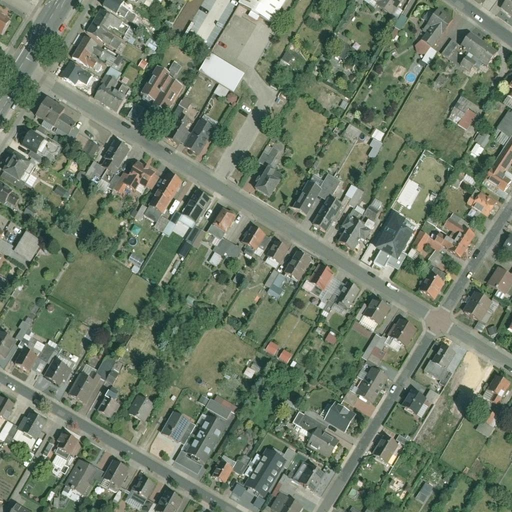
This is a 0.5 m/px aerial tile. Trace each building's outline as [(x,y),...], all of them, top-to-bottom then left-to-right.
[(114,0),(105,0),(101,9),(114,16),(115,14),(123,19),(127,13),(120,9),(122,4),(114,0)] [(282,0),(238,0),(236,5),(269,24),(282,0)] [(370,0),(394,14),(403,0),(370,0)] [(509,0),(507,0),(500,10),(511,18),(511,0),(511,1),(509,0)] [(98,13),(86,34),(110,47),(115,38),(122,26),(98,13)] [(431,50),(448,23),(435,14),(417,40),(431,50)] [(461,52),(486,68),(496,53),(471,37),(461,52)] [(154,53),(159,46),(149,39),(144,46),(154,53)] [(83,40),(72,62),(83,67),(84,65),(92,69),(96,62),(89,58),(91,55),(98,59),(101,52),(94,49),(96,46),(83,40)] [(439,56),(446,60),(456,46),(450,41),(439,56)] [(284,70),(292,56),(285,53),(277,67),(284,70)] [(231,92),(240,76),(207,58),(198,74),(231,92)] [(176,76),(180,66),(171,63),(168,73),(176,76)] [(69,64),(60,79),(71,86),(76,80),(85,86),(90,77),(69,64)] [(182,85),(160,69),(135,107),(163,125),(179,100),(175,97),(183,85),(182,85)] [(511,75),(507,85),(503,90),(511,96),(511,108),(495,133),(505,139),(506,140),(478,181),(497,194),(505,182),(494,175),(511,148),(511,75)] [(438,89),(444,80),(439,76),(433,85),(438,89)] [(89,99),(113,113),(121,100),(97,85),(89,99)] [(466,110),(470,103),(459,97),(446,120),(466,131),(475,116),(466,110)] [(182,98),(177,108),(185,112),(190,102),(182,98)] [(53,128),(49,135),(83,156),(89,146),(77,139),(81,133),(70,127),(74,120),(43,101),(34,116),(53,128)] [(184,113),(195,119),(198,112),(188,106),(184,113)] [(174,143),(188,121),(175,113),(161,135),(174,143)] [(185,153),(197,160),(216,123),(199,114),(182,148),(187,150),(185,153)] [(341,137),(354,144),(360,132),(348,125),(341,137)] [(38,153),(47,137),(30,127),(20,142),(38,153)] [(373,130),(370,139),(380,142),(383,134),(373,130)] [(470,153),(478,158),(490,138),(482,133),(470,153)] [(367,147),(371,149),(366,157),(373,161),(381,145),(371,140),(367,147)] [(97,165),(111,175),(127,152),(113,142),(97,165)] [(32,164),(12,152),(2,169),(22,181),(32,164)] [(141,188),(150,174),(132,163),(123,178),(141,188)] [(279,181),(260,169),(249,184),(269,197),(279,181)] [(181,184),(163,172),(144,202),(162,213),(181,184)] [(301,219),(318,196),(323,200),(336,181),(325,173),(314,189),(309,185),(290,211),(301,219)] [(35,180),(30,177),(25,186),(30,188),(35,180)] [(94,188),(103,193),(107,186),(99,180),(94,188)] [(0,202),(8,208),(17,194),(0,182),(0,202)] [(63,197),(66,193),(56,187),(53,192),(63,197)] [(208,201),(191,190),(178,209),(195,221),(208,201)] [(485,218),(496,203),(479,190),(468,205),(485,218)] [(372,199),(362,216),(372,222),(382,205),(372,199)] [(341,216),(323,205),(312,223),(330,234),(341,216)] [(211,231),(204,243),(233,261),(238,252),(220,241),(235,217),(220,208),(207,228),(211,231)] [(356,252),(372,227),(350,213),(342,224),(347,227),(339,241),(356,252)] [(473,237),(452,222),(438,242),(460,257),(473,237)] [(184,259),(190,247),(196,250),(204,234),(192,227),(177,255),(184,259)] [(259,234),(249,229),(244,242),(254,246),(259,234)] [(37,242),(24,234),(10,258),(23,266),(37,242)] [(395,235),(388,245),(379,238),(367,254),(384,267),(391,257),(396,260),(408,244),(395,235)] [(285,250),(273,242),(263,258),(275,266),(285,250)] [(295,283),(311,259),(295,249),(280,273),(295,283)] [(413,263),(417,255),(409,250),(404,258),(413,263)] [(435,268),(443,259),(433,251),(426,261),(435,268)] [(321,292),(333,273),(323,266),(310,286),(321,292)] [(511,279),(511,275),(499,267),(487,284),(508,299),(511,292),(511,287),(508,285),(511,279)] [(268,289),(265,294),(277,301),(282,291),(278,289),(285,279),(272,271),(263,287),(268,289)] [(442,280),(429,272),(417,291),(429,299),(442,280)] [(345,307),(357,288),(345,281),(333,300),(345,307)] [(497,307),(479,295),(466,314),(484,326),(497,307)] [(376,326),(388,307),(373,298),(361,316),(376,326)] [(404,345),(415,326),(400,317),(389,336),(404,345)] [(0,357),(4,360),(15,343),(20,346),(18,350),(22,352),(15,364),(29,373),(37,360),(50,368),(44,378),(58,386),(70,365),(19,334),(15,339),(0,330),(0,357)] [(328,334),(323,341),(332,346),(336,340),(328,334)] [(264,352),(274,355),(277,346),(268,342),(264,352)] [(460,353),(444,343),(432,362),(447,372),(460,353)] [(278,360),(287,363),(291,354),(281,351),(278,360)] [(386,373),(373,365),(377,359),(366,352),(353,373),(360,378),(350,396),(367,406),(386,373)] [(86,404),(101,379),(110,384),(122,365),(105,355),(91,378),(84,373),(71,394),(86,404)] [(486,368),(472,359),(461,376),(475,385),(486,368)] [(463,382),(464,380),(460,378),(469,363),(466,361),(457,378),(463,382)] [(502,400),(511,384),(497,376),(488,392),(502,400)] [(429,397),(414,387),(402,405),(417,415),(429,397)] [(17,403),(2,392),(0,394),(0,418),(4,421),(17,403)] [(119,404),(107,396),(96,411),(108,419),(119,404)] [(461,396),(456,407),(464,411),(469,400),(461,396)] [(204,406),(206,399),(200,397),(197,404),(204,406)] [(153,408),(137,398),(124,418),(141,428),(153,408)] [(346,432),(356,416),(333,401),(324,416),(316,411),(311,419),(299,412),(291,424),(311,438),(308,442),(331,456),(340,442),(325,432),(331,422),(346,432)] [(34,439),(45,421),(30,411),(19,430),(34,439)] [(494,430),(499,419),(488,413),(483,424),(494,430)] [(171,446),(184,424),(168,414),(154,435),(171,446)] [(200,474),(232,425),(219,416),(206,435),(196,429),(176,458),(200,474)] [(0,441),(1,442),(11,426),(6,422),(0,431),(0,441)] [(3,443),(8,445),(16,428),(11,426),(3,443)] [(79,439),(64,430),(53,447),(69,457),(79,439)] [(399,445),(386,436),(371,456),(385,466),(399,445)] [(397,437),(395,441),(403,446),(406,443),(397,437)] [(42,440),(36,455),(46,459),(52,444),(42,440)] [(263,498),(285,462),(268,452),(246,488),(263,498)] [(104,477),(80,462),(62,491),(83,504),(93,487),(85,482),(89,476),(117,492),(130,471),(114,461),(104,477)] [(219,463),(214,473),(215,474),(213,479),(225,485),(232,471),(219,463)] [(325,476),(308,464),(296,481),(313,492),(325,476)] [(142,477),(130,497),(143,505),(155,484),(142,477)] [(423,483),(416,500),(424,504),(432,486),(423,483)] [(235,485),(230,493),(238,498),(244,489),(235,485)] [(156,511),(176,511),(183,501),(167,491),(154,511),(156,511)] [(300,511),(305,506),(289,495),(276,511),(300,511)]
